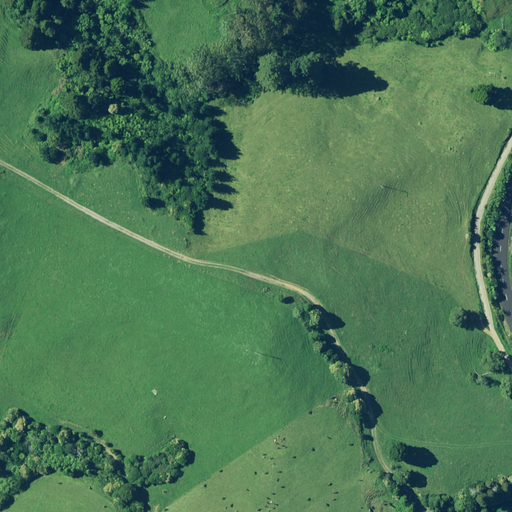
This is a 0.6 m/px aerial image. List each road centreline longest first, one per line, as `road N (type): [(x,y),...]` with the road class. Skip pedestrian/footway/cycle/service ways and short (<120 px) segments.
road 1 (track): [(430,511),(378,461),(372,399),(310,298),(176,252),(0,167)]
road 2 (unclassified): [(511,180),(498,216),(511,316)]
